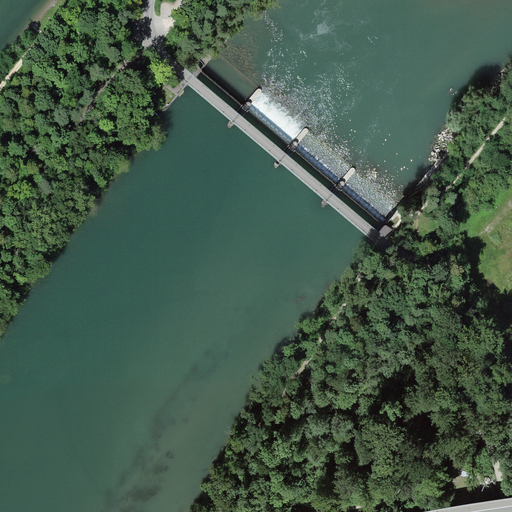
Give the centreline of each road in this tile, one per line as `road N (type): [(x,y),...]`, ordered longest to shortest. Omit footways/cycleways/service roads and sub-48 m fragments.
road 1 (track): [(224,511),(233,472),(385,253)]
road 2 (unclassified): [(379,239),(145,42)]
road 3 (track): [(274,511),(295,502),(321,509),(374,504),(489,422)]
road 4 (track): [(145,42),(0,233)]
road 5 (track): [(392,242),(511,112)]
road 6 (unclassified): [(511,349),(389,247)]
